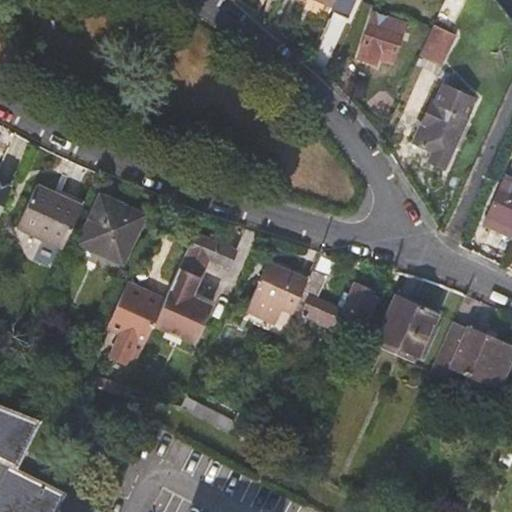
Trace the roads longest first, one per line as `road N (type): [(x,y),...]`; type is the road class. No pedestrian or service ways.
road 1 (residential): [(0,94),(246,206),(415,250)]
road 2 (residential): [(415,250),(361,147),(295,52),(188,0)]
